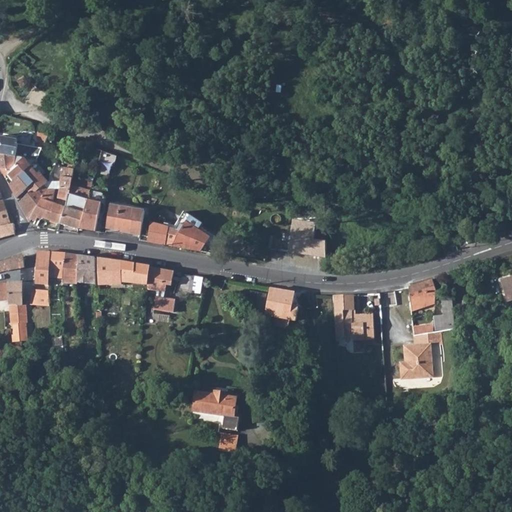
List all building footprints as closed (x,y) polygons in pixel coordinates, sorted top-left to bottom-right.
[(38,146),(46,147),(48,133),(39,132),(38,146)] [(17,140),(0,136),(0,169),(4,178),(7,175),(11,172),(11,171),(23,161),(24,160),(37,160),(43,149),(17,144),(17,140)] [(97,165),(101,151),(86,148),(83,162),(97,166),(97,165)] [(101,151),(97,165),(109,168),(114,166),(116,155),(103,151),(101,151)] [(11,172),(7,175),(13,181),(28,169),(31,168),(32,168),(24,160),(23,161),(11,171),(11,172)] [(28,169),(13,181),(9,185),(8,185),(16,199),(26,189),(29,193),(44,185),(45,185),(47,182),(39,173),(37,175),(32,168),(31,168),(28,169)] [(60,183),(47,182),(45,185),(44,185),(29,193),(29,194),(24,199),(19,204),(29,223),(31,220),(49,189),(55,187),(59,188),(70,189),(71,186),(73,170),(63,168),(60,183)] [(70,189),(69,196),(88,200),(90,191),(71,186),(70,189)] [(49,189),(31,220),(36,222),(37,219),(42,221),(43,218),(60,224),(69,196),(70,189),(59,188),(55,187),(49,189)] [(69,196),(60,224),(78,230),(78,229),(83,212),(85,213),(88,200),(69,196)] [(83,212),(78,229),(96,232),(102,204),(88,200),(85,213),(83,212)] [(103,201),(102,204),(96,232),(101,233),(107,202),(103,201)] [(3,202),(0,202),(0,212),(7,211),(8,211),(3,202)] [(112,204),(107,228),(120,230),(119,232),(141,236),(146,212),(112,204)] [(0,238),(15,235),(15,225),(11,225),(7,211),(0,212),(0,238)] [(187,221),(186,221),(200,231),(203,227),(192,219),(189,217),(187,221)] [(292,220),(291,228),(314,231),(315,223),(292,220)] [(174,240),(172,246),(200,252),(210,238),(200,231),(186,221),(180,231),(177,235),(176,236),(174,240)] [(149,225),(148,227),(148,242),(164,245),(165,240),(167,229),(149,225)] [(481,226),(475,227),(478,240),(484,238),(481,226)] [(325,257),(325,241),(313,239),(314,231),(291,228),(290,236),(281,235),(279,251),(325,257)] [(167,229),(165,240),(172,243),(174,240),(176,236),(177,235),(180,231),(167,229)] [(39,253),(37,279),(33,279),(32,290),(33,298),(33,304),(51,304),(50,277),(51,254),(39,253)] [(51,254),(50,277),(64,278),(66,254),(65,254),(51,254)] [(64,278),(63,283),(77,284),(77,283),(79,256),(66,254),(64,278)] [(79,256),(77,283),(96,285),(97,258),(94,258),(79,256)] [(0,264),(0,272),(1,272),(24,268),(23,257),(0,264)] [(151,268),(99,259),(98,285),(121,285),(121,280),(148,283),(151,268)] [(165,292),(166,285),(163,285),(166,270),(151,268),(148,283),(148,290),(165,292)] [(166,270),(163,285),(166,285),(171,286),(175,273),(175,272),(166,270)] [(179,274),(175,288),(185,290),(190,276),(179,274)] [(190,276),(185,290),(202,293),(204,278),(190,276)] [(511,278),(502,282),(508,304),(511,302),(511,278)] [(431,280),(409,288),(410,300),(410,308),(435,302),(436,292),(431,280)] [(9,284),(0,284),(0,306),(13,304),(22,303),(21,283),(9,283),(9,284)] [(248,298),(246,306),(264,310),(267,295),(253,292),(252,299),(248,298)] [(335,314),(335,317),(336,341),(341,341),(344,334),(344,333),(352,332),(352,340),(374,339),(373,315),(373,313),(351,314),(350,310),(353,309),(352,294),(331,295),(334,304),(335,314)] [(156,298),(154,309),(173,312),(175,300),(156,298)] [(434,320),(434,323),(436,332),(453,329),(452,321),(453,320),(452,311),(453,311),(451,301),(442,302),(444,318),(434,320)] [(22,303),(13,304),(15,325),(25,324),(29,324),(26,311),(26,303),(24,303),(22,303)] [(25,324),(15,325),(16,334),(13,334),(14,341),(26,340),(25,324)] [(434,327),(413,329),(413,336),(433,334),(434,327)] [(61,345),(53,346),(54,353),(62,352),(61,345)] [(430,346),(415,347),(416,355),(420,378),(432,377),(430,346)] [(415,347),(406,347),(406,356),(416,355),(415,347)] [(416,355),(406,356),(406,364),(401,364),(402,379),(420,378),(416,355)] [(193,390),(190,411),(221,414),(219,427),(234,429),(236,417),(230,416),(233,397),(224,395),(224,394),(211,392),(210,393),(193,390)] [(238,436),(223,434),(222,450),(237,452),(238,436)]
